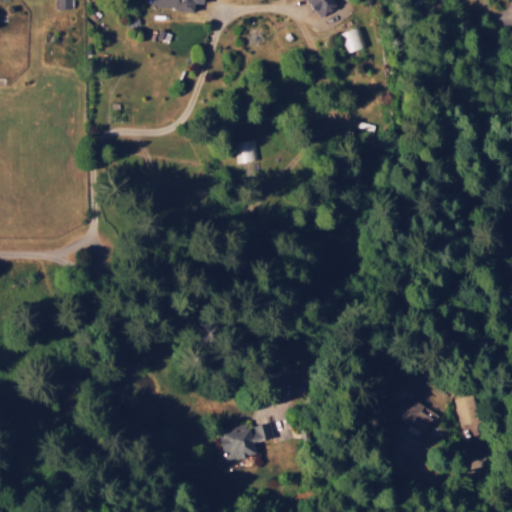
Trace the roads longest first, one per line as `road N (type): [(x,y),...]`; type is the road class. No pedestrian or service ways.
road 1 (residential): [(0,333),(447,343)]
road 2 (residential): [(511,212),(492,204),(450,156),(395,66)]
road 3 (residential): [(511,231),(484,256),(440,239),(385,275)]
